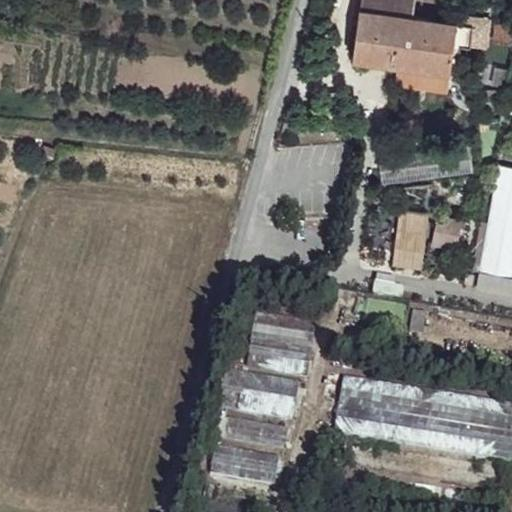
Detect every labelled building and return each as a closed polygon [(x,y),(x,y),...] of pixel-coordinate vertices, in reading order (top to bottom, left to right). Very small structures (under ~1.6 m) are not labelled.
[(358,0),(357,10),(402,17),(414,18),(415,0),(358,0)] [(402,17),(357,10),(350,62),(395,69),(402,17)] [(414,18),(402,17),(395,69),(453,74),(458,25),(414,18)] [(380,181),(473,176),(471,144),(379,148),(380,181)] [(481,272),(511,275),(511,166),(496,165),(481,272)] [(422,265),(426,211),(397,210),(394,263),(422,265)] [(432,242),(457,246),(461,218),(435,214),(432,242)] [(322,316),(255,303),(253,318),(320,330),(322,316)] [(316,334),(251,324),(247,340),(316,350),(316,334)] [(310,359),(246,347),(242,361),(308,373),(310,359)] [(303,385),(235,374),(232,390),(301,401),(303,385)] [(511,398),(340,377),(333,432),(493,453),(496,432),(508,434),(511,406),(511,398)] [(296,409),(230,398),(225,413),(294,424),(296,409)] [(289,430),(223,420),(218,433),(289,444),(289,430)] [(213,444),(208,475),(273,486),(278,455),(213,444)] [(270,511),(272,496),(206,485),(203,500),(262,511),(270,511)]
